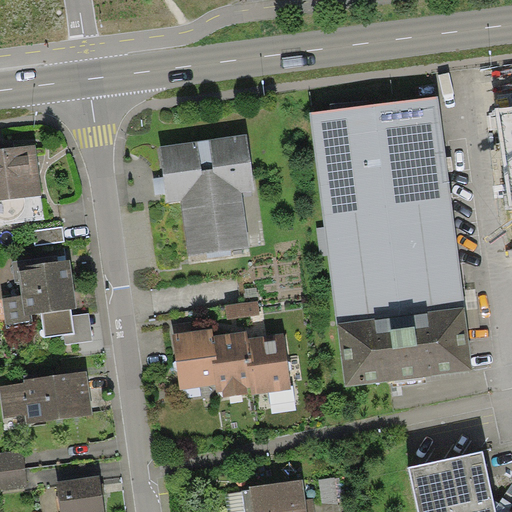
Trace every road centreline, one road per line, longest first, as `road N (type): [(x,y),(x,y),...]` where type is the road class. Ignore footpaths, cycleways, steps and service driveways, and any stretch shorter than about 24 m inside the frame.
road 1 (residential): [(144,511),(79,76)]
road 2 (primary): [(79,76),(511,19)]
